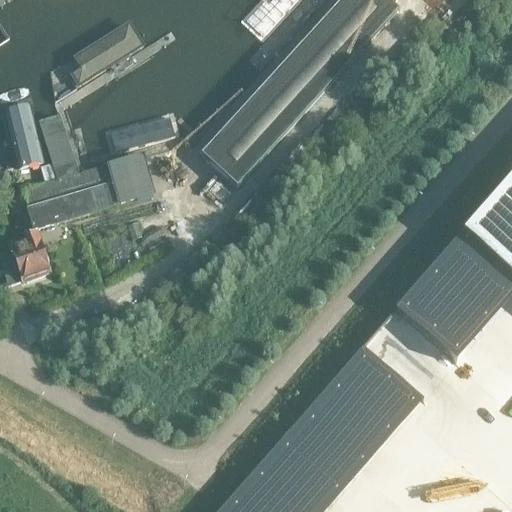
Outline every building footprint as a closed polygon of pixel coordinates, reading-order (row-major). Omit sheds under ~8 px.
[(59,0),(23,0),(35,16),(59,0)] [(345,0),(201,159),(236,191),(397,14),(381,0),(345,0)] [(246,0),(216,0),(233,15),(246,0)] [(322,3),(318,0),(282,0),(258,27),(281,48),(322,3)] [(272,59),(254,43),(206,97),(224,113),(272,59)] [(186,74),(170,48),(118,81),(134,107),(186,74)] [(198,138),(190,106),(110,127),(119,159),(198,138)] [(26,212),(32,234),(153,198),(141,158),(105,168),(106,169),(79,177),(59,118),(38,125),(56,183),(22,193),(28,212),(26,212)] [(511,179),(461,238),(395,314),(455,367),(511,301),(511,179)] [(8,253),(19,285),(50,275),(37,235),(17,241),(18,244),(7,248),(8,253)]
